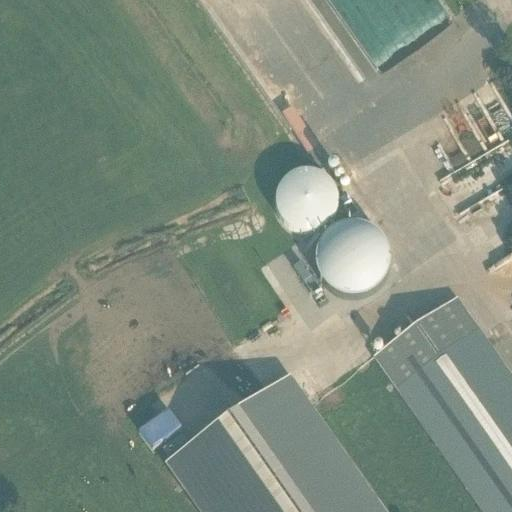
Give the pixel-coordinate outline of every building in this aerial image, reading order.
[(469,252),(511,227),(511,144),(491,144),(511,131),(511,121),(499,99),(408,151),(417,167),(418,160),(423,169),(450,170),(450,161),(449,158),(449,154),(472,155),(477,152),(489,153),(488,180),(491,186),(511,187),(492,199),(492,210),(476,209),(452,223),(469,252)] [(276,200),(275,207),(276,212),(278,217),(280,222),(282,225),(284,228),(288,231),(293,234),(297,236),(300,237),(304,237),(307,238),(311,237),(314,237),(317,236),(319,235),(323,233),(326,231),(330,228),(333,224),(335,221),(336,219),(337,216),(338,213),(338,211),(339,208),(339,204),(338,201),(337,197),(336,194),(335,191),(332,186),(330,184),(327,181),(323,179),(319,177),(317,176),(314,175),(311,175),(309,174),(306,174),(303,175),(301,175),(297,176),(295,177),(293,178),(291,179),(287,182),(284,184),(282,187),(281,189),(278,194),(276,200)] [(300,265),(293,270),(320,310),(328,305),(321,294),(326,290),(328,292),(335,297),(339,300),(347,302),(355,302),(363,301),(370,298),(376,294),(381,289),(386,281),(389,274),(390,268),(390,261),(389,256),(387,251),(384,245),(381,241),(377,237),(372,233),(368,231),(363,229),(359,228),(355,228),(350,228),(348,228),(342,229),(335,232),(329,236),(325,240),(322,244),(319,250),(317,256),(316,262),(316,271),(318,277),(320,282),(321,284),(323,288),(319,291),(300,265)] [(511,270),(487,274),(492,303),(511,300),(511,270)] [(511,511),(511,381),(507,375),(456,302),(374,359),(481,511),(511,511)] [(257,353),(279,344),(274,330),(251,340),(257,353)] [(383,511),(291,380),(164,468),(195,511),(383,511)] [(159,396),(138,412),(146,422),(166,406),(159,396)]
